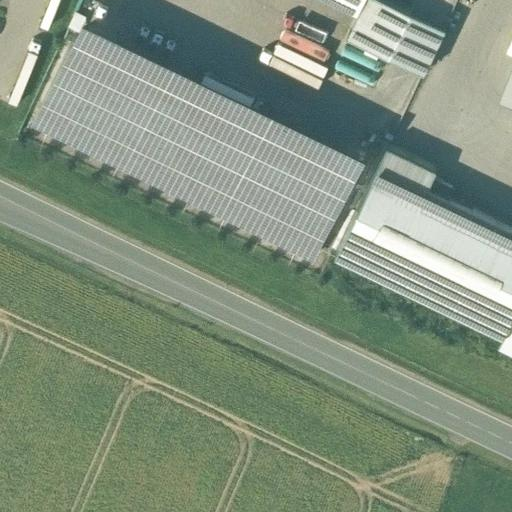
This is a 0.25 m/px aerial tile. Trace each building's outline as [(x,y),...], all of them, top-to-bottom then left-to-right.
[(325,0),(359,16),(367,0),(325,0)] [(445,33),(376,0),(367,0),(359,16),(349,38),(425,75),(445,33)] [(365,146),(83,12),(80,18),(83,20),(70,47),(67,45),(31,122),(313,256),(365,146)] [(511,107),(511,77),(502,104),(511,107)] [(453,187),(431,176),(436,166),(386,143),(335,252),(503,332),(511,313),(511,226),(449,196),(453,187)] [(511,313),(503,332),(496,346),(511,354),(511,313)]
